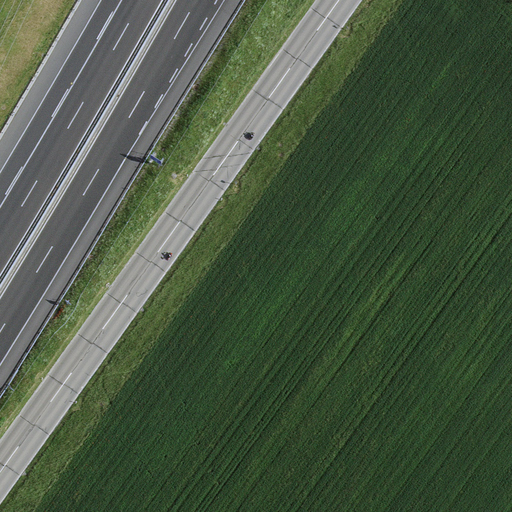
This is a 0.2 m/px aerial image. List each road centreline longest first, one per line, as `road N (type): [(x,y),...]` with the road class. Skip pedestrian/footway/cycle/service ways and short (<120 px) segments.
road 1 (primary): [(339,0),(0,472)]
road 2 (motorway): [(0,331),(195,0)]
road 3 (motorway): [(141,0),(0,241)]
